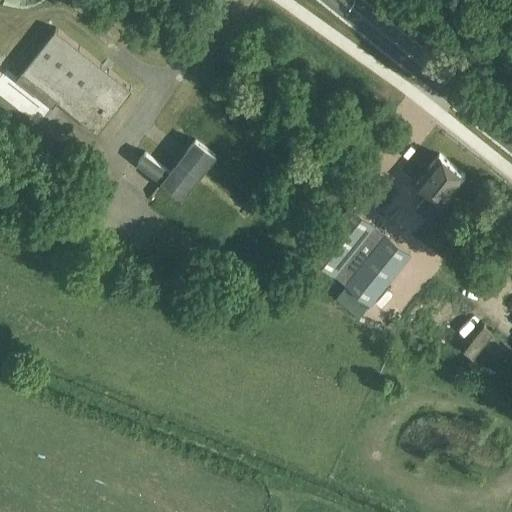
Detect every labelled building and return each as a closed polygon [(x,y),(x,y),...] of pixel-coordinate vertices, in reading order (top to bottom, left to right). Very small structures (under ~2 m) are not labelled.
[(133,88),(104,66),(56,28),(22,71),(98,132),(133,88)] [(162,180),(162,181),(182,197),(216,155),(195,139),(170,171),(162,180)] [(162,180),(170,171),(145,152),(138,161),(162,180)] [(430,220),(465,174),(439,154),(417,181),(429,191),(416,208),(430,220)] [(337,294),(360,313),(412,255),(349,204),(309,256),(318,263),(308,275),(319,285),(330,272),(345,285),(337,294)] [(446,306),(436,299),(426,312),(442,324),(451,311),(445,307),(446,306)] [(473,356),(494,332),(484,324),(464,348),(473,356)]
